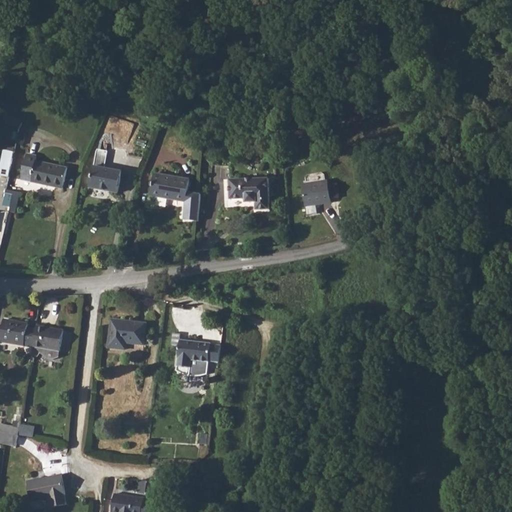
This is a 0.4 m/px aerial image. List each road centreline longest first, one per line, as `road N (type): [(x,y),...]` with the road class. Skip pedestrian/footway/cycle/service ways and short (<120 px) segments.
road 1 (track): [(129,281),(148,296),(442,355),(457,370),(464,465),(479,508)]
road 2 (tertiary): [(511,163),(341,244),(94,285)]
road 3 (residential): [(94,285),(72,457),(87,479)]
road 4 (track): [(267,323),(251,511)]
